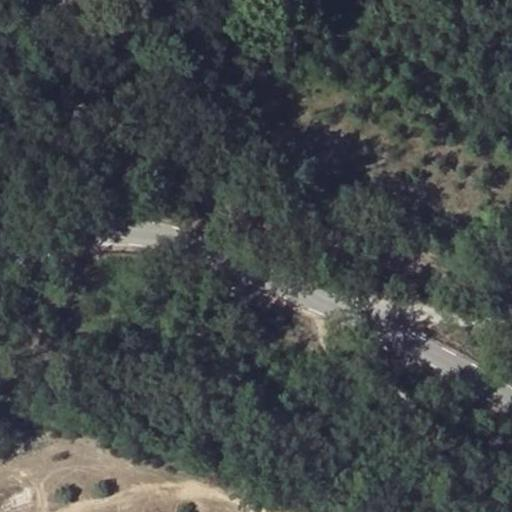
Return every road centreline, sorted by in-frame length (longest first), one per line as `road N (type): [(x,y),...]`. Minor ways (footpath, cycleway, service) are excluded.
road 1 (tertiary): [(0,259),(78,233),(119,230),(175,242),(382,332),(511,400)]
road 2 (track): [(337,313),(511,337)]
